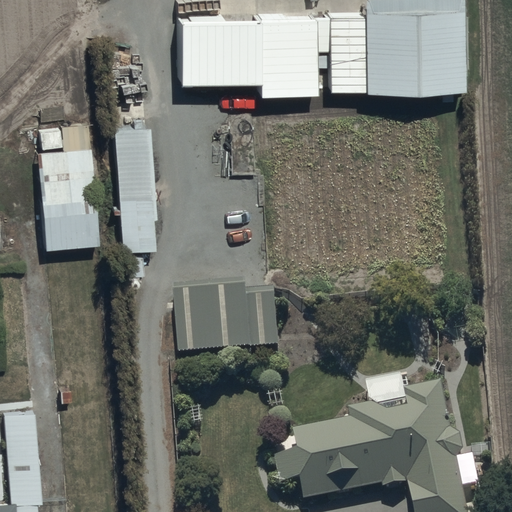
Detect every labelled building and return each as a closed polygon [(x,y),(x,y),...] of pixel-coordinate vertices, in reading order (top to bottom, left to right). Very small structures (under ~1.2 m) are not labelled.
[(174,18),(175,82),(254,80),(254,93),(312,92),(312,67),(324,67),(324,89),(361,89),(361,92),(457,91),(455,0),(355,0),(356,15),(174,18)] [(35,151),(43,249),(97,245),(89,147),(88,147),(86,124),(58,126),(60,149),(35,151)] [(144,125),(108,128),(116,251),(152,248),(144,125)] [(426,218),(387,221),(392,272),(430,269),(426,218)] [(244,284),(171,291),(178,360),(276,351),(271,295),(245,298),(244,284)] [(449,432),(438,385),(403,392),(400,379),(365,386),(370,409),(346,414),(347,421),(288,433),(293,457),(271,462),(277,491),(297,487),(301,507),(382,490),(382,494),(406,489),(411,511),(465,511),(455,464),(462,452),(460,436),(449,432)] [(0,511),(37,511),(33,411),(4,412),(8,503),(0,503),(0,511)]
